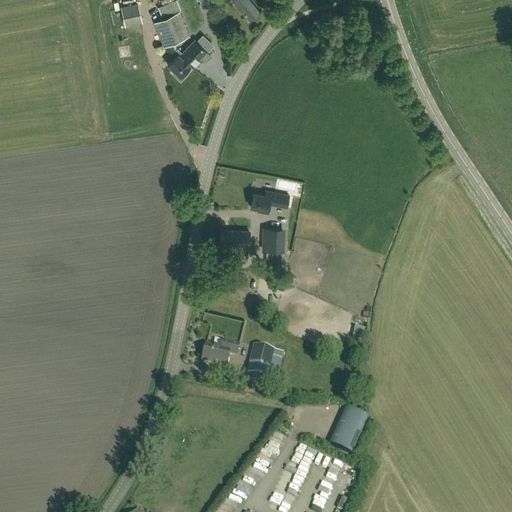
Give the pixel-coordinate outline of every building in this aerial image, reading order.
[(249,19),(260,10),(251,0),(230,0),(241,14),(243,12),(249,19)] [(123,7),(127,25),(142,22),(138,4),(123,7)] [(178,13),(152,23),(162,47),(164,47),(168,57),(169,57),(175,50),(172,43),(188,37),(178,13)] [(115,40),(116,53),(144,50),(143,37),(115,40)] [(172,59),(167,64),(174,71),(172,73),(180,81),(188,73),(186,71),(190,66),(192,68),(201,58),(204,60),(210,54),(194,39),(181,52),(177,48),(175,50),(169,57),(172,59)] [(254,194),(251,207),(258,209),(257,210),(268,212),(269,204),(287,208),(289,196),(270,192),(266,191),(265,196),(254,194)] [(265,229),(264,250),(267,251),(277,251),(279,251),(280,229),(265,229)] [(221,230),(220,246),(237,247),(236,259),(246,259),(247,247),(249,247),(249,231),(221,230)] [(276,273),(274,279),(292,284),(293,277),(286,275),(276,273)] [(236,356),(238,345),(223,342),(222,347),(206,344),(202,360),(226,366),(229,354),(236,356)] [(275,388),(284,353),(254,345),(245,381),(275,388)] [(351,454),(368,418),(346,408),(330,445),(351,454)] [(323,453),(321,457),(330,462),(332,458),(323,453)] [(334,461),(328,477),(334,479),(340,463),(334,461)] [(256,472),(254,476),(263,480),(265,476),(256,472)]
